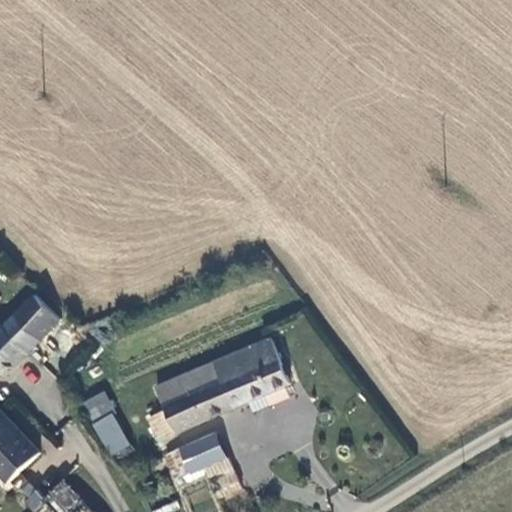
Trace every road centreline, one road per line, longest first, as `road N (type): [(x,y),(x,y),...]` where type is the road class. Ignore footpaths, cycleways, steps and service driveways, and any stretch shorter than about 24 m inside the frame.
road 1 (unknown): [(127,511),(71,423),(32,384)]
road 2 (unclassified): [(511,432),(374,511)]
